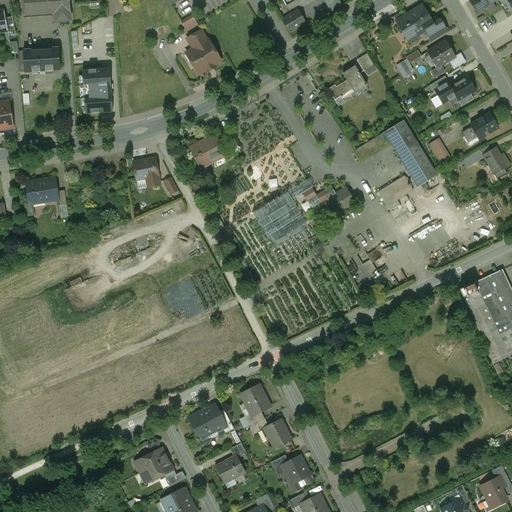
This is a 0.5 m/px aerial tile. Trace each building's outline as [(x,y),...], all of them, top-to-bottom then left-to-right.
[(55,0),(25,0),(26,15),(56,12),(55,0)] [(67,0),(55,0),(56,12),(56,21),(69,20),(67,0)] [(338,0),(324,0),(329,11),(341,5),(338,0)] [(480,0),(471,0),(470,1),(470,2),(471,2),(477,12),(477,13),(478,12),(487,7),(487,6),(483,0),(480,0),(481,0),(480,0)] [(422,6),(396,22),(401,31),(406,28),(412,38),(425,30),(433,25),(422,6)] [(297,11),(282,20),(289,32),(305,23),(297,11)] [(187,32),(198,25),(192,16),(181,23),(187,32)] [(12,17),(5,18),(8,31),(7,31),(8,36),(15,35),(12,17)] [(440,20),(433,25),(425,30),(431,40),(446,31),(440,20)] [(201,31),(187,40),(193,49),(207,41),(201,31)] [(193,49),(186,53),(194,67),(193,69),(197,76),(199,76),(202,75),(202,72),(220,62),(208,40),(207,41),(193,49)] [(445,41),(427,53),(436,68),(455,57),(445,41)] [(58,49),(23,51),(25,72),(33,72),(33,69),(39,69),(40,72),(45,72),(45,68),(52,68),(52,70),(60,70),(58,49)] [(417,50),(395,64),(403,77),(414,71),(409,63),(421,56),(417,50)] [(367,54),(356,61),(363,72),(373,65),(367,54)] [(354,67),(343,74),(347,81),(336,87),(335,85),(328,90),(332,97),(339,94),(340,97),(352,90),(354,93),(366,86),(354,67)] [(110,69),(83,71),(86,115),(113,113),(110,69)] [(452,86),(458,97),(456,98),(458,102),(475,91),(467,77),(452,86)] [(448,79),(432,89),(442,107),(456,98),(458,97),(452,86),(448,79)] [(8,101),(0,102),(0,116),(11,115),(8,101)] [(489,113),(470,125),(471,127),(477,137),(479,140),(498,128),(489,113)] [(11,115),(0,116),(0,130),(13,128),(11,115)] [(391,143),(418,187),(436,176),(402,122),(384,132),(384,133),(354,151),(353,152),(360,162),(391,143)] [(471,127),(462,133),(468,142),(477,137),(471,127)] [(215,136),(190,148),(199,168),(225,155),(215,136)] [(483,155),(483,156),(494,174),(503,169),(507,167),(496,148),(483,155)] [(480,151),(470,156),(462,161),(467,168),(475,163),(474,161),(483,156),(483,155),(480,151)] [(447,160),(442,152),(435,156),(440,164),(447,160)] [(156,158),(132,163),(135,180),(145,178),(147,185),(158,183),(157,176),(159,175),(156,158)] [(494,174),(497,179),(506,174),(503,169),(494,174)] [(436,176),(418,187),(421,192),(437,217),(459,254),(478,242),(437,175),(436,176)] [(378,192),(390,211),(399,206),(396,200),(413,190),(404,176),(378,192)] [(170,177),(163,181),(171,195),(177,192),(170,177)] [(36,181),(25,182),(29,204),(58,200),(54,179),(36,182),(36,181)] [(331,186),(310,199),(314,207),(313,208),(317,215),(315,216),(320,224),(337,213),(328,199),(335,194),(331,186)] [(335,194),(328,199),(337,213),(354,203),(350,195),(347,197),(343,190),(335,194)] [(437,217),(421,192),(399,206),(390,211),(406,237),(437,217)] [(66,204),(58,205),(60,219),(68,217),(66,204)] [(474,283),(476,288),(487,283),(502,315),(507,313),(511,323),(511,292),(501,270),(474,283)] [(474,283),(459,289),(468,307),(477,327),(491,320),(476,288),(474,283)] [(511,354),(511,323),(507,313),(502,315),(487,283),(476,288),(491,320),(508,356),(511,354)] [(468,307),(459,289),(454,292),(463,310),(468,307)] [(491,320),(477,327),(487,349),(485,350),(492,364),(508,356),(491,320)] [(258,385),(240,394),(251,415),(252,415),(260,411),(269,407),(258,385)] [(214,405),(189,418),(198,435),(205,431),(207,436),(209,435),(216,431),(222,429),(225,427),(218,412),(214,405)] [(234,429),(223,410),(218,412),(225,427),(222,429),(225,434),(234,429)] [(260,411),(252,415),(251,415),(246,418),(250,426),(264,418),(260,411)] [(264,418),(250,426),(254,434),(264,429),(264,428),(268,426),(264,418)] [(291,439),(281,420),(268,426),(264,428),(264,429),(274,448),(291,439)] [(216,431),(209,435),(210,437),(211,439),(212,439),(214,439),(215,439),(217,438),(217,437),(218,435),(217,434),(216,431)] [(155,439),(145,442),(151,454),(160,449),(159,447),(160,440),(155,439)] [(241,443),(229,449),(233,457),(236,455),(237,459),(246,454),(241,443)] [(151,454),(136,461),(142,472),(168,459),(167,458),(166,458),(161,449),(160,449),(151,454)] [(237,459),(236,455),(233,457),(215,466),(223,482),(231,478),(231,480),(245,473),(237,459)] [(285,455),(270,462),(273,468),(281,464),(281,466),(288,462),(285,455)] [(308,473),(299,456),(288,462),(281,466),(291,484),(289,485),(292,492),(315,480),(310,472),(308,473)] [(168,459),(142,472),(147,483),(163,475),(172,470),(172,469),(167,460),(168,459)] [(495,479),(480,486),(491,508),(486,510),(487,511),(503,503),(501,498),(511,491),(511,487),(501,466),(491,471),(495,479)] [(172,470),(163,475),(170,487),(177,483),(174,476),(176,475),(173,469),(172,469),(172,470)] [(462,485),(455,489),(458,495),(450,499),(452,503),(460,499),(463,504),(470,501),(462,485)] [(196,511),(184,489),(161,500),(167,511),(196,511)] [(306,492),(290,500),(294,508),(301,504),(310,499),(306,492)] [(267,494),(254,500),(258,508),(263,506),(264,509),(273,506),(267,494)] [(310,499),(301,504),(304,511),(327,511),(327,510),(327,509),(324,502),(323,502),(319,494),(310,499)] [(452,503),(441,508),(442,511),(466,511),(467,508),(464,507),(463,504),(460,499),(452,503)]
